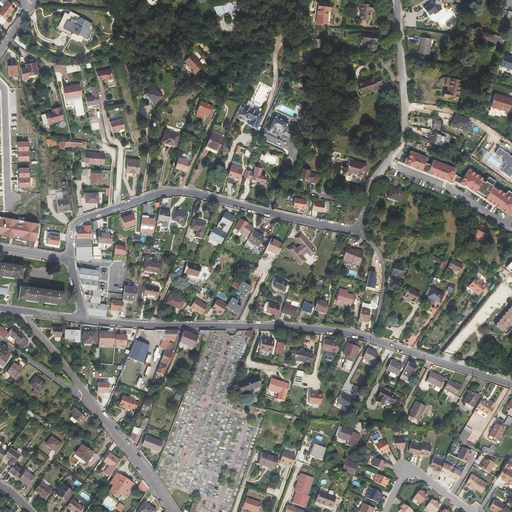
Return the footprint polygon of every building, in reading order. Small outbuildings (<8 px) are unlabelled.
[(438,5),(438,0),(430,0),(430,2),(430,3),(428,4),(428,13),(429,15),(433,12),(434,14),(441,8),(438,5)] [(13,8),(11,6),(12,4),(8,1),(2,6),(0,8),(0,16),(1,15),(6,19),(9,16),(8,14),(13,8)] [(330,11),(331,2),(318,1),(315,22),(327,23),(328,11),(330,11)] [(232,11),(233,5),(231,3),(213,7),(217,14),(232,11)] [(369,20),(370,9),(372,9),(372,4),(361,3),(360,13),(361,13),(360,19),(369,20)] [(115,18),(112,9),(108,8),(108,11),(106,12),(113,20),(115,18)] [(93,26),(78,18),(79,15),(69,10),(68,13),(64,12),(62,16),(63,16),(57,29),(62,32),(63,30),(70,34),(71,31),(78,34),(78,33),(85,36),(87,31),(89,32),(93,26)] [(475,47),(478,37),(492,41),(492,43),(503,46),(505,38),(482,31),(481,29),(481,28),(480,27),(478,27),(477,28),(475,29),(471,28),(466,45),(475,47)] [(141,40),(136,31),(133,33),(139,42),(141,40)] [(376,51),(378,34),(363,32),(362,41),(367,41),(366,50),(376,51)] [(31,44),(17,35),(13,40),(23,48),(26,50),(31,44)] [(418,53),(429,55),(431,39),(421,37),(418,53)] [(204,65),(193,53),(185,60),(193,70),(192,71),(194,74),(204,65)] [(511,57),(504,54),(500,65),(511,69),(511,57)] [(173,56),(165,61),(169,67),(177,62),(173,56)] [(38,73),(35,62),(25,64),(25,67),(21,68),(22,78),(22,80),(28,78),(27,76),(38,73)] [(80,71),(79,63),(66,65),(67,73),(80,71)] [(326,73),(328,65),(319,63),(318,72),(326,73)] [(12,66),(8,66),(9,78),(18,77),(17,64),(12,65),(12,66)] [(112,78),(110,69),(96,72),(98,80),(107,78),(107,79),(112,78)] [(382,84),(378,74),(372,77),(372,79),(357,84),(360,93),(377,88),(376,86),(382,84)] [(457,100),(462,80),(451,78),(449,87),(448,91),(444,90),(443,97),(457,100)] [(81,95),(79,84),(63,87),(65,98),(81,95)] [(99,103),(96,85),(90,87),(92,95),(85,96),(87,106),(93,105),(99,103)] [(154,103),(162,96),(153,86),(145,93),(154,103)] [(494,93),(490,106),(509,112),(511,103),(511,98),(507,97),(507,99),(503,97),(503,96),(494,93)] [(81,98),(74,100),(76,116),(84,114),(81,98)] [(201,101),(200,103),(195,115),(201,118),(202,114),(208,116),(211,108),(212,105),(210,104),(210,102),(206,101),(205,102),(201,101)] [(244,117),(249,107),(245,105),(240,114),(244,117)] [(52,111),(49,111),(52,123),(63,120),(60,107),(51,109),(52,111)] [(256,129),(263,114),(249,107),(244,117),(250,120),(248,124),(256,129)] [(284,133),(289,122),(273,114),(266,130),(274,133),(276,129),(284,133)] [(465,130),(469,120),(456,115),(452,124),(465,130)] [(124,128),(122,119),(109,122),(112,132),(117,131),(116,130),(124,128)] [(175,146),(179,134),(166,130),(162,141),(175,146)] [(217,151),(223,137),(212,132),(206,145),(212,148),(217,151)] [(436,144),(440,135),(432,132),(429,138),(428,138),(427,141),(436,144)] [(64,146),(82,148),(82,141),(71,139),(57,138),(57,141),(65,142),(64,146)] [(29,151),(28,141),(17,141),(18,151),(29,151)] [(501,170),(509,176),(511,171),(511,168),(510,167),(511,164),(511,154),(511,156),(499,147),(495,153),(505,159),(503,162),(506,164),(501,170)] [(29,151),(18,151),(18,160),(29,160),(29,151)] [(427,157),(411,151),(408,158),(406,157),(404,163),(453,183),(454,181),(460,183),(464,186),(464,184),(506,213),(507,211),(511,214),(511,213),(511,192),(510,191),(507,195),(505,194),(498,189),(497,190),(492,187),(493,185),(494,184),(493,183),(495,180),(489,176),(485,181),(482,180),(483,178),(472,171),(471,172),(469,171),(463,178),(457,176),(457,175),(454,174),(456,169),(433,160),(431,165),(427,163),(425,162),(427,157)] [(104,164),(105,154),(85,152),(84,162),(104,164)] [(191,162),(178,158),(175,169),(187,173),(191,162)] [(139,173),(140,160),(128,159),(126,172),(139,173)] [(363,177),(366,165),(349,160),(347,168),(344,167),(343,173),(349,175),(350,172),(358,174),(358,176),(363,177)] [(239,179),(243,169),(231,165),(227,175),(239,179)] [(254,172),(246,170),(244,177),(251,180),(251,181),(252,182),(255,183),(256,182),(259,183),(260,184),(262,185),(263,184),(266,176),(261,174),(262,168),(255,166),(254,172)] [(29,167),(18,168),(19,177),(30,177),(29,167)] [(315,173),(307,171),(307,169),(300,167),(297,176),(305,178),(305,179),(305,181),(307,181),(308,180),(312,182),(315,173)] [(102,174),(91,173),(90,183),(101,184),(102,174)] [(30,177),(19,177),(19,186),(30,186),(30,177)] [(401,201),(404,192),(391,187),(387,197),(393,200),(394,198),(401,201)] [(67,190),(56,192),(58,212),(70,210),(67,190)] [(98,203),(98,194),(85,193),(84,197),(86,197),(85,202),(98,203)] [(381,205),(383,198),(382,197),(383,196),(381,196),(381,197),(375,195),(373,202),(381,205)] [(306,200),(295,198),(293,206),(304,209),(306,200)] [(324,203),(313,201),(312,210),(323,212),(324,203)] [(167,228),(170,212),(159,209),(157,221),(162,222),(161,227),(167,228)] [(184,224),(187,214),(175,210),(172,220),(184,224)] [(225,213),(217,228),(215,227),(206,243),(217,249),(234,217),(225,213)] [(136,225),(132,214),(121,218),(125,229),(136,225)] [(153,232),(154,219),(148,218),(148,216),(142,215),(140,231),(153,232)] [(39,223),(0,216),(0,235),(36,242),(36,239),(39,225),(38,225),(39,223)] [(201,238),(206,224),(194,219),(190,229),(197,231),(195,237),(201,238)] [(252,226),(240,219),(234,228),(234,229),(242,234),(241,234),(242,235),(246,237),(252,226)] [(484,239),(488,231),(486,230),(487,228),(481,224),(479,227),(479,226),(475,234),(484,239)] [(92,260),(91,225),(84,226),(84,230),(79,230),(79,231),(77,231),(77,238),(76,238),(76,260),(92,260)] [(258,247),(264,237),(253,230),(247,240),(258,247)] [(60,233),(51,232),(50,236),(49,235),(47,244),(59,246),(60,233)] [(111,244),(111,234),(99,233),(98,243),(101,243),(103,243),(111,244)] [(301,234),(301,233),(295,238),(300,245),(295,248),(293,245),(288,249),(297,259),(295,261),(299,266),(310,257),(316,252),(305,238),(301,234)] [(277,255),(282,244),(271,238),(265,249),(277,255)] [(126,246),(115,245),(114,253),(128,255),(129,248),(126,248),(126,246)] [(359,266),(363,251),(357,249),(356,250),(355,250),(350,249),(351,247),(347,245),(343,257),(343,259),(352,262),(351,263),(359,266)] [(459,273),(463,265),(451,259),(447,267),(459,273)] [(160,273),(162,264),(145,261),(143,270),(160,273)] [(9,265),(0,263),(0,275),(21,279),(23,267),(9,265)] [(198,278),(201,267),(187,263),(183,273),(198,278)] [(105,317),(109,293),(97,291),(99,271),(77,268),(85,302),(88,315),(105,317)] [(377,269),(370,268),(366,287),(374,289),(377,275),(375,275),(377,269)] [(393,280),(392,282),(395,283),(396,281),(399,281),(399,280),(401,280),(404,272),(393,269),(390,279),(393,280)] [(235,289),(240,281),(236,278),(231,286),(235,289)] [(283,292),(287,283),(277,278),(273,287),(283,292)] [(486,286),(475,278),(468,287),(473,291),(474,290),(479,294),(486,286)] [(241,282),(226,307),(238,314),(241,308),(236,305),(244,290),(248,293),(251,288),(241,282)] [(449,284),(446,290),(452,293),(455,287),(449,284)] [(156,298),(158,288),(145,285),(143,296),(148,297),(147,299),(155,300),(156,298)] [(135,301),(137,288),(124,286),(122,300),(135,301)] [(63,305),(65,293),(55,292),(53,292),(20,287),(19,299),(63,305)] [(439,303),(444,294),(431,288),(427,296),(427,297),(426,301),(432,303),(433,300),(435,301),(439,303)] [(417,291),(411,289),(407,298),(408,298),(411,300),(411,301),(412,301),(417,291)] [(351,304),(353,295),(347,294),(339,291),(336,300),(343,302),(351,304)] [(180,309),(184,300),(170,294),(166,303),(180,309)] [(202,314),(206,306),(195,299),(189,309),(197,314),(198,312),(202,314)] [(122,302),(111,300),(110,310),(121,311),(122,302)] [(211,309),(221,315),(222,313),(227,306),(217,300),(211,309)] [(323,314),(327,303),(318,300),(314,310),(323,314)] [(294,317),(299,303),(292,301),(291,305),(285,303),(282,313),(294,317)] [(276,316),(279,306),(269,302),(268,303),(266,302),(264,304),(263,308),(264,311),(266,311),(266,312),(276,316)] [(310,313),(312,305),(303,303),(301,310),(310,313)] [(366,322),(370,304),(362,303),(358,320),(366,322)] [(511,304),(495,325),(502,332),(511,320),(511,304)] [(7,334),(8,332),(0,326),(0,336),(3,338),(7,334)] [(28,342),(23,337),(24,336),(18,332),(17,331),(18,330),(12,326),(8,332),(7,334),(19,342),(18,344),(23,348),(25,346),(28,342)] [(61,337),(62,327),(52,327),(52,334),(55,334),(54,337),(61,337)] [(80,342),(80,330),(65,329),(64,338),(75,339),(74,342),(80,342)] [(174,341),(179,330),(167,330),(165,335),(166,340),(169,340),(174,341)] [(193,348),(198,336),(184,330),(179,343),(178,345),(188,349),(189,346),(193,348)] [(207,337),(210,330),(200,330),(198,333),(203,335),(202,339),(206,340),(207,337)] [(96,343),(96,332),(84,332),(83,343),(96,343)] [(110,343),(111,333),(99,333),(99,343),(110,343)] [(127,336),(116,335),(115,345),(126,346),(127,336)] [(261,338),(259,349),(271,352),(274,341),(261,338)] [(335,356),(336,356),(336,355),(337,353),(339,342),(324,339),(322,349),(327,350),(326,358),(333,359),(334,356),(335,356)] [(142,363),(149,346),(136,341),(130,358),(142,363)] [(169,342),(166,349),(165,349),(156,372),(163,375),(166,367),(165,367),(166,365),(167,365),(169,361),(170,362),(173,355),(172,354),(173,352),(171,351),(174,343),(169,342)] [(277,342),(275,352),(282,353),(285,344),(277,342)] [(347,355),(345,359),(353,362),(358,348),(347,343),(343,354),(347,355)] [(368,348),(363,358),(367,360),(371,362),(372,363),(377,353),(368,348)] [(157,360),(160,353),(151,349),(148,357),(157,360)] [(295,350),(293,359),(302,361),(308,352),(306,352),(295,350)] [(0,364),(3,367),(10,356),(6,354),(5,356),(0,352),(0,364)] [(302,361),(311,363),(313,353),(308,352),(302,361)] [(169,374),(177,353),(175,353),(167,374),(169,374)] [(386,370),(397,375),(402,365),(391,360),(386,370)] [(417,365),(409,361),(402,374),(410,378),(417,365)] [(16,379),(22,370),(13,363),(6,372),(16,379)] [(426,381),(440,388),(445,379),(431,372),(426,381)] [(45,384),(35,376),(29,384),(39,392),(45,384)] [(239,383),(243,393),(260,386),(256,376),(239,383)] [(271,378),(268,389),(278,392),(276,398),(284,401),(288,386),(283,385),(284,382),(271,378)] [(449,380),(444,389),(455,396),(461,387),(454,383),(449,380)] [(109,393),(109,383),(98,382),(97,392),(109,393)] [(357,394),(360,388),(355,385),(352,391),(357,394)] [(321,390),(310,389),(308,400),(320,401),(321,390)] [(376,401),(383,404),(385,399),(392,403),(399,406),(401,401),(395,397),(381,389),(378,396),(376,401)] [(444,389),(442,392),(453,399),(455,396),(444,389)] [(470,391),(464,401),(473,406),(478,396),(470,391)] [(337,402),(348,408),(353,399),(342,393),(337,402)] [(139,403),(135,401),(136,400),(123,395),(119,405),(131,410),(132,408),(136,410),(139,403)] [(488,404),(481,399),(473,413),(485,419),(493,405),(489,403),(488,404)] [(408,416),(418,421),(426,406),(416,401),(408,416)] [(462,405),(471,410),(473,406),(464,401),(462,405)] [(85,418),(75,408),(71,412),(73,414),(72,416),(77,421),(80,424),(85,418)] [(25,412),(23,416),(28,420),(31,416),(32,417),(35,414),(29,410),(26,413),(25,412)] [(141,436),(146,425),(148,421),(143,419),(137,434),(141,436)] [(492,437),(497,440),(504,429),(496,424),(489,435),(492,437)] [(153,431),(154,428),(147,425),(144,432),(148,433),(149,429),(153,431)] [(465,426),(458,439),(465,443),(473,431),(465,426)] [(341,427),(338,437),(347,441),(346,445),(349,446),(352,438),(354,433),(351,431),(351,430),(341,427)] [(352,438),(349,446),(353,447),(355,448),(360,435),(354,433),(352,438)] [(163,442),(146,435),(142,446),(159,452),(163,442)] [(56,452),(62,444),(51,437),(46,445),(56,452)] [(404,438),(393,438),(394,446),(398,446),(398,449),(404,448),(404,438)] [(384,440),(375,445),(379,453),(383,451),(383,452),(389,449),(384,440)] [(421,446),(411,443),(408,452),(412,453),(412,454),(418,456),(419,454),(420,447),(421,446)] [(322,459),(326,448),(313,444),(309,455),(313,456),(313,458),(315,458),(317,458),(322,459)] [(431,446),(422,444),(421,448),(420,447),(419,454),(420,455),(419,456),(423,457),(423,455),(425,456),(429,457),(431,446)] [(481,451),(492,456),(497,447),(492,444),(489,449),(483,446),(481,451)] [(86,462),(93,453),(81,445),(75,454),(86,462)] [(14,464),(20,455),(17,452),(10,447),(4,456),(11,461),(8,465),(11,468),(14,464)] [(462,447),(456,458),(466,463),(472,452),(462,447)] [(283,451),(279,462),(286,465),(290,454),(283,451)] [(258,464),(269,467),(273,456),(262,452),(258,464)] [(110,476),(120,460),(110,453),(104,461),(110,465),(104,472),(110,476)] [(290,454),(286,465),(287,465),(287,464),(292,465),(295,456),(290,454)] [(273,456),(269,467),(274,469),(278,457),(273,456)] [(375,457),(371,465),(383,470),(386,462),(375,457)] [(430,467),(433,469),(436,470),(435,471),(439,472),(443,463),(444,461),(434,457),(430,467)] [(486,458),(480,468),(490,474),(495,464),(489,460),(486,458)] [(345,460),(341,470),(354,474),(358,465),(345,460)] [(511,465),(507,462),(499,476),(511,484),(511,482),(511,471),(509,470),(511,465)] [(443,463),(439,472),(447,475),(447,474),(450,476),(450,477),(457,481),(462,472),(455,468),(454,470),(450,468),(451,466),(443,463)] [(16,478),(22,470),(14,464),(11,468),(8,472),(16,478)] [(28,486),(34,477),(26,470),(19,479),(28,486)] [(129,493),(135,485),(118,473),(111,483),(113,485),(111,487),(109,491),(120,498),(122,495),(125,491),(129,493)] [(296,491),(292,502),(305,507),(309,496),(307,495),(313,478),(301,473),(294,491),(296,491)] [(377,474),(373,482),(385,487),(388,479),(377,474)] [(488,484),(473,475),(464,490),(469,493),(472,488),(474,489),(482,494),(488,484)] [(138,488),(145,493),(149,488),(143,480),(138,488)] [(52,490),(41,482),(35,490),(45,498),(52,490)] [(67,501),(73,492),(63,485),(56,494),(67,501)] [(370,487),(365,497),(377,503),(382,493),(370,487)] [(319,490),(315,502),(332,508),(336,497),(333,496),(328,494),(319,490)] [(423,492),(420,490),(413,498),(421,504),(428,494),(425,492),(424,493),(423,492)] [(246,498),(243,507),(251,510),(251,511),(253,511),(257,511),(261,503),(246,498)] [(79,511),(84,507),(72,499),(66,507),(72,511),(79,511)] [(437,503),(435,502),(432,499),(425,508),(431,511),(435,511),(441,505),(438,502),(437,503)] [(494,499),(489,509),(494,511),(500,511),(504,507),(505,505),(494,499)] [(154,511),(156,510),(144,502),(137,511),(154,511)] [(120,511),(124,506),(120,503),(116,509),(120,511)] [(372,511),(374,508),(363,503),(359,511),(371,511),(372,511)] [(401,508),(398,511),(399,511),(411,511),(413,510),(403,503),(401,506),(402,507),(401,508)]
